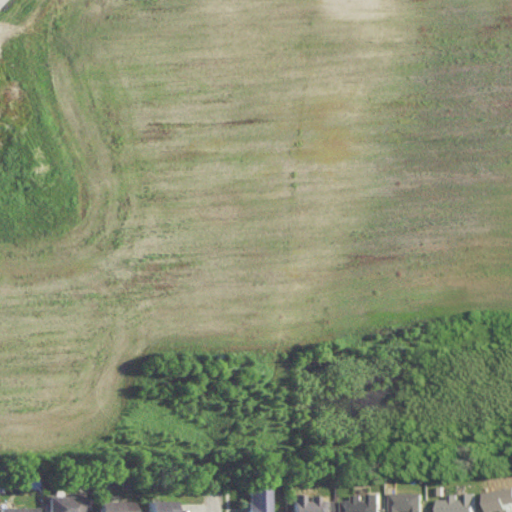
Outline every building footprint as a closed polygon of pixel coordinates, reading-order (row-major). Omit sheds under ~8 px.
[(246,511),(270,511),(269,482),(245,483),(246,511)] [(421,511),(421,490),(389,491),(389,509),(408,509),(408,511),(421,511)] [(341,498),(341,511),(379,511),(379,491),(364,492),(351,493),(351,497),(341,498)] [(474,511),(475,491),(460,491),(460,492),(447,492),(447,497),(437,497),(437,511),(474,511)] [(328,511),(328,498),(318,498),(318,495),(303,495),(303,492),(291,492),(291,511),(328,511)] [(46,511),(81,511),(82,508),(89,508),(89,494),(47,494),(46,511)] [(132,511),(132,498),(96,499),(96,511),(132,511)] [(175,511),(175,499),(146,499),(146,511),(175,511)]
